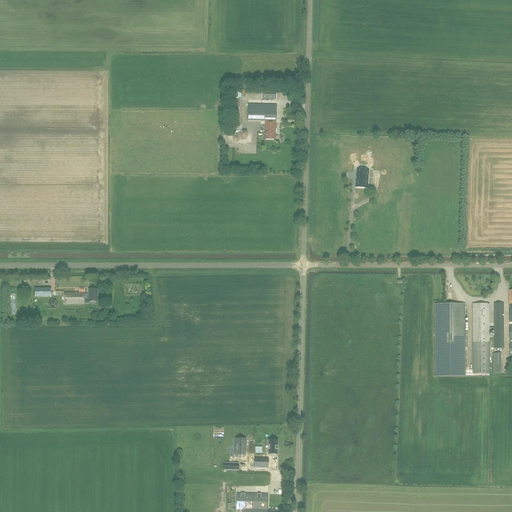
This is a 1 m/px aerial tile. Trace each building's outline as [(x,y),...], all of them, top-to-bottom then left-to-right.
[(261,99),(276,100),(277,91),(262,91),(261,99)] [(234,98),(235,107),(242,107),(242,98),(234,98)] [(277,106),(248,104),(248,121),(265,122),(265,140),(275,140),(277,106)] [(384,163),(384,166),(386,166),(386,170),(380,170),(380,180),(397,181),(397,164),(384,163)] [(367,188),(369,170),(357,169),(356,187),(367,188)] [(51,288),(35,289),(35,297),(51,297),(51,288)] [(89,295),(84,295),(84,293),(64,294),(64,305),(84,304),(84,300),(89,300),(89,302),(97,302),(97,289),(89,289),(89,295)] [(56,301),(51,300),(49,305),(51,309),(55,309),(58,305),(56,301)] [(464,304),(435,304),(435,376),(465,376),(464,304)] [(489,374),(489,342),(489,331),(494,331),(494,349),(504,349),(503,304),(494,304),(494,328),(489,328),(489,304),(472,304),(473,374),(489,374)] [(493,352),(494,372),(502,372),(502,352),(493,352)] [(245,440),(240,439),(239,443),(236,443),(235,455),(245,456),(245,455),(245,440)] [(269,440),(268,454),(277,454),(277,449),(278,449),(278,445),(277,445),(278,440),(269,440)] [(255,459),(254,468),(268,468),(268,459),(255,459)] [(268,511),(268,494),(236,494),(236,510),(242,510),(242,511),(267,511),(268,511)]
